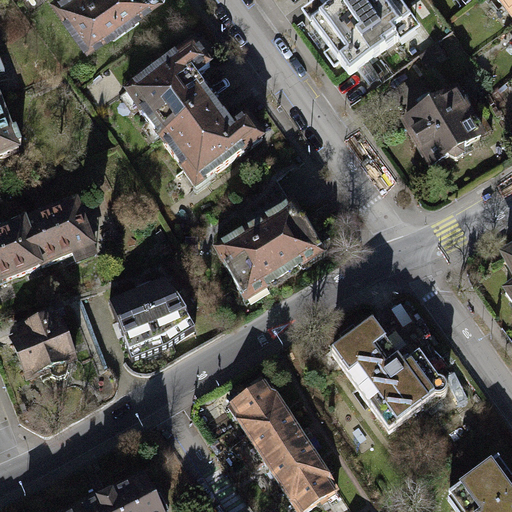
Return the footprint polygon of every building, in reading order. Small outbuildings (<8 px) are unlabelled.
[(53,0),(83,42),(141,0),(53,0)] [(325,10),(307,23),(346,77),(395,42),(388,33),(406,20),(391,0),(321,0),(320,2),(325,10)] [(511,0),(495,0),(511,20),(511,0)] [(403,42),(417,57),(432,43),(418,28),(403,42)] [(123,93),(158,141),(210,105),(191,78),(205,67),(190,45),(123,93)] [(423,75),(440,103),(452,95),(478,138),(488,131),(446,61),(423,75)] [(460,147),(478,138),(452,95),(440,103),(431,108),(426,100),(413,108),(418,116),(403,125),(428,167),(447,155),(454,160),(460,156),(460,147)] [(228,130),(210,105),(158,141),(192,188),(258,141),(243,119),(228,130)] [(8,132),(0,112),(0,157),(15,152),(13,146),(18,145),(12,130),(8,132)] [(76,203),(23,224),(41,269),(93,248),(76,203)] [(213,252),(243,302),(318,257),(288,207),(213,252)] [(0,284),(41,269),(23,224),(0,233),(0,284)] [(511,251),(503,257),(511,271),(511,285),(501,293),(511,307),(511,251)] [(109,305),(133,363),(199,339),(167,281),(109,305)] [(54,310),(57,317),(66,343),(72,346),(75,354),(72,359),(74,363),(82,383),(106,374),(78,301),(54,310)] [(66,367),(74,363),(72,359),(75,354),(72,346),(66,343),(57,317),(20,331),(23,338),(14,342),(29,381),(51,373),(53,377),(58,381),(66,377),(68,371),(66,367)] [(401,369),(369,325),(353,336),(350,332),(336,342),(339,346),(328,355),(385,435),(433,401),(440,402),(444,397),(445,391),(440,385),(434,383),(417,357),(401,369)] [(225,409),(243,436),(280,411),(262,384),(225,409)] [(298,438),(280,411),(243,436),(260,463),(298,438)] [(260,463),(278,490),(315,464),(298,438),(260,463)] [(450,493),(463,511),(511,511),(511,484),(495,461),(450,493)] [(302,511),(333,491),(315,464),(278,490),(292,511),(302,511)] [(105,498),(76,511),(155,511),(140,480),(105,498)]
